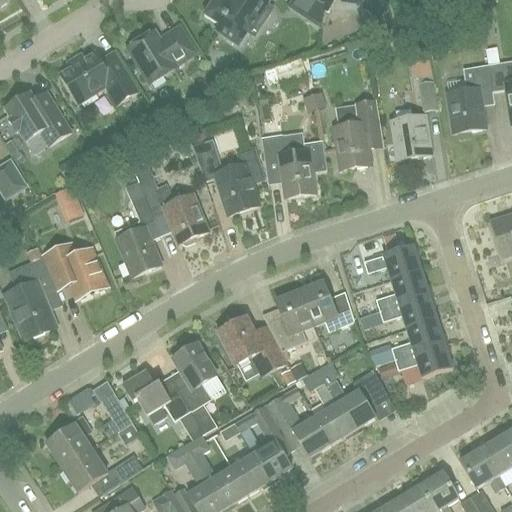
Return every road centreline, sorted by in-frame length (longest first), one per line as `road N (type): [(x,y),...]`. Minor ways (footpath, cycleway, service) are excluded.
road 1 (unclassified): [(0,416),(217,282),(436,201)]
road 2 (residential): [(315,511),(498,401),(436,201)]
road 3 (unclassified): [(0,72),(63,32),(147,0)]
